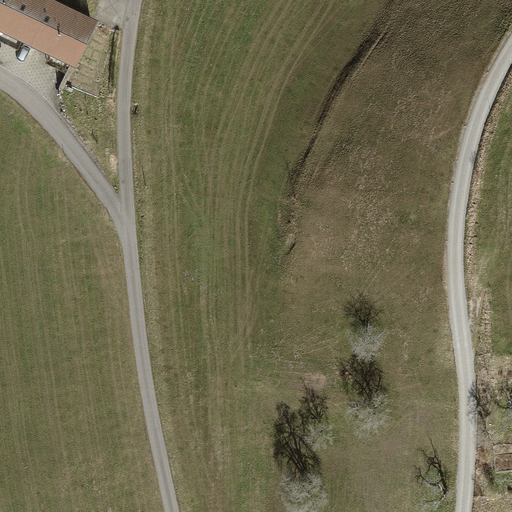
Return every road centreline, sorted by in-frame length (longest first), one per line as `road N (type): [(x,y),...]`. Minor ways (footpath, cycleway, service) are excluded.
road 1 (residential): [(171,511),(143,378),(124,219),(121,109),(135,0)]
road 2 (track): [(463,511),(468,434),(456,258),(465,163),(491,84),(511,51)]
road 3 (track): [(124,219),(59,132),(0,80)]
